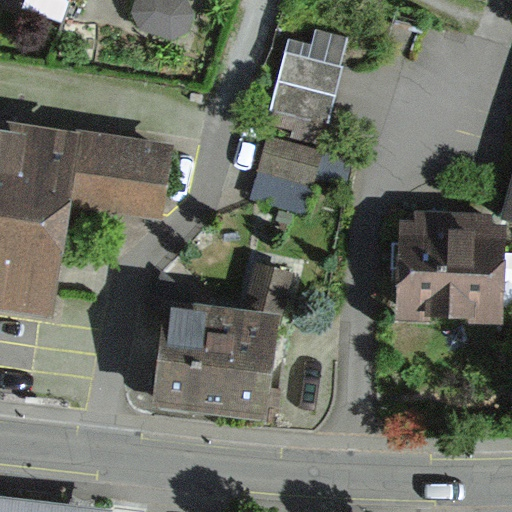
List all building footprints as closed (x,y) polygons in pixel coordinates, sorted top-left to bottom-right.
[(342,43),(288,28),(265,109),(320,124),(342,43)] [(154,150),(0,133),(0,295),(33,299),(44,193),(148,205),(154,150)] [(317,155),(263,138),(247,190),(301,207),(317,155)] [(484,227),(400,225),(398,319),(482,321),(484,227)] [(266,306),(163,293),(150,389),(253,403),(266,306)] [(113,511),(0,497),(0,511),(113,511)]
